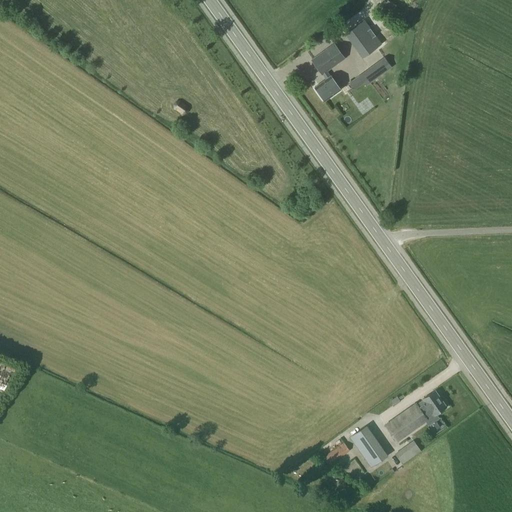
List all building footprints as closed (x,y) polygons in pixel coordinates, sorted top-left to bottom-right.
[(387,13),(392,6),(383,0),(379,7),(387,13)] [(356,21),(342,31),(362,58),(380,43),(375,37),(371,40),(356,21)] [(335,44),(310,60),(322,74),(323,73),(326,72),(345,58),(335,44)] [(384,57),(349,82),(354,89),(362,84),(365,87),(391,68),(384,57)] [(327,79),(314,88),(324,101),(339,89),(330,76),(329,77),(326,72),(323,73),(327,79)] [(187,108),(177,102),(174,108),(184,114),(187,108)] [(415,404),(385,425),(396,441),(426,419),(427,421),(434,416),(433,414),(444,406),(433,391),(422,399),(424,402),(417,407),(415,404)] [(396,397),(389,401),(392,406),(399,402),(396,397)] [(385,456),(364,427),(351,436),(372,465),(385,456)] [(415,441),(396,454),(403,464),(421,451),(415,441)] [(343,442),(322,457),(328,466),(349,450),(343,442)]
